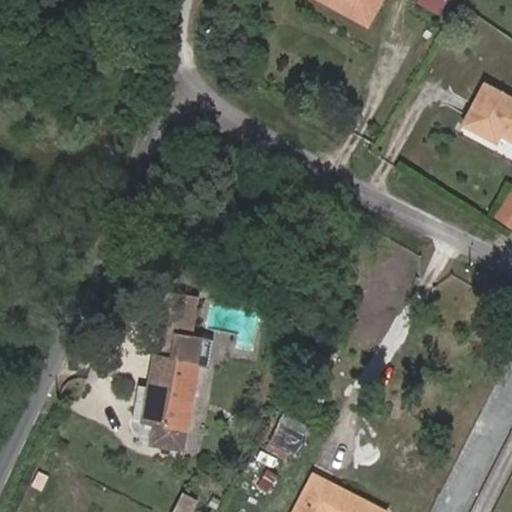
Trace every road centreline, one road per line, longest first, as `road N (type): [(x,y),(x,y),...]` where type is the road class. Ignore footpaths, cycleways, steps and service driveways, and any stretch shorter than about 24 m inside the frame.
road 1 (residential): [(0,476),(174,77)]
road 2 (residential): [(174,77),(303,165),(511,261)]
